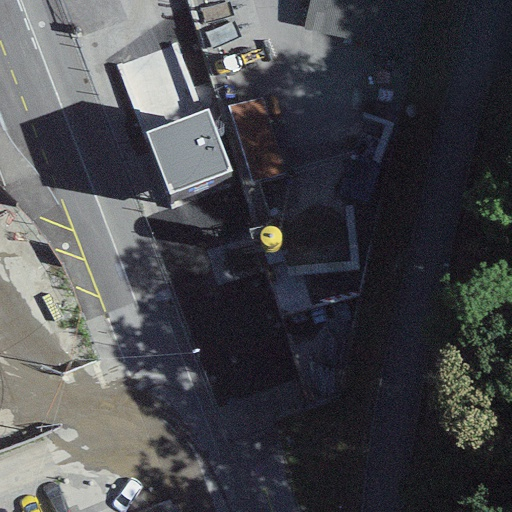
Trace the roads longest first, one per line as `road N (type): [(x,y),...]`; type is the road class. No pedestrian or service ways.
road 1 (unclassified): [(228,511),(12,0)]
road 2 (unknown): [(45,511),(193,430)]
